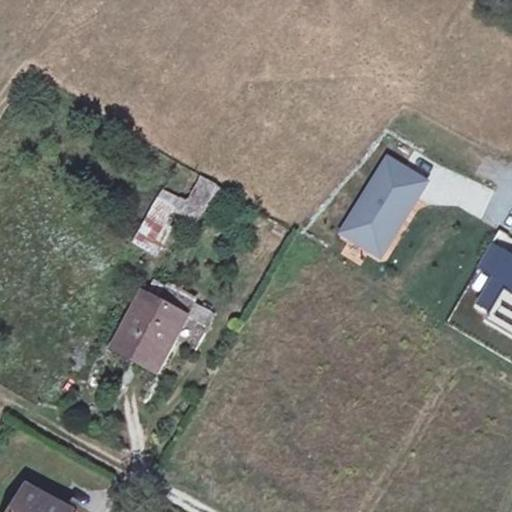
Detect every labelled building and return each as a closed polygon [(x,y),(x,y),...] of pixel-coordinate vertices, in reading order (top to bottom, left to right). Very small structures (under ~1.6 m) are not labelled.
[(428,181),(390,158),(344,233),(381,256),(428,181)] [(187,201),(162,187),(131,243),(157,257),(180,216),(195,224),(202,211),(212,216),(227,190),(202,176),(187,201)] [(511,257),(493,247),(482,267),(496,275),(481,304),(493,310),(490,317),(511,329),(511,257)] [(170,255),(162,270),(186,283),(195,269),(170,255)] [(140,259),(104,319),(150,344),(171,309),(186,283),(162,270),(140,259)] [(207,296),(186,283),(171,309),(193,322),(207,296)] [(99,327),(145,352),(150,344),(104,319),(99,327)] [(20,479),(1,511),(54,511),(60,502),(20,479)]
